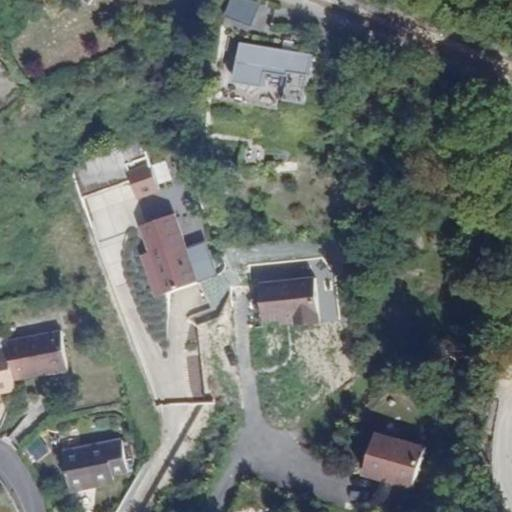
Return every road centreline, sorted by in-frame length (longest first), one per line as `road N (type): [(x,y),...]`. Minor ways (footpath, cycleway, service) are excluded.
road 1 (tertiary): [(332,0),(511,71)]
road 2 (unknown): [(144,511),(162,469),(157,371)]
